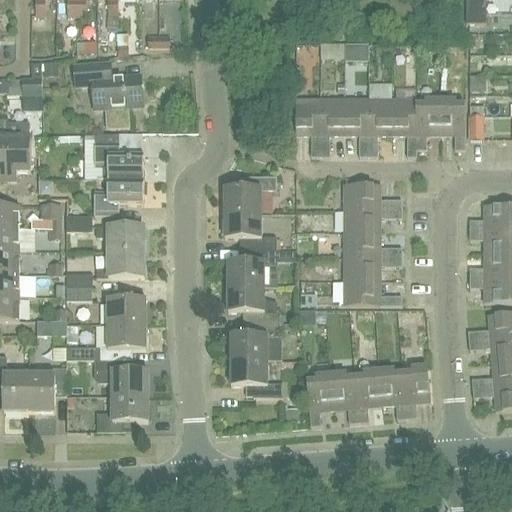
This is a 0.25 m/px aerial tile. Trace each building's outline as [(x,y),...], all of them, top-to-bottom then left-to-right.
[(56,0),(55,0),(35,0),(35,19),(45,19),(45,0),(56,0)] [(55,0),(56,0),(67,0),(67,19),(76,19),(76,0),(55,0)] [(76,0),(76,19),(86,19),(86,0),(97,0),(96,0),(76,0)] [(96,0),(97,0),(108,0),(108,19),(117,19),(117,0),(96,0)] [(465,0),(466,15),(486,15),(485,0),(465,0)] [(486,15),(466,15),(466,26),(486,26),(486,15)] [(128,35),(118,35),(118,46),(128,46),(128,35)] [(158,51),(158,38),(148,38),(147,51),(158,51)] [(169,38),(158,38),(158,51),(169,51),(169,38)] [(40,44),(40,61),(66,61),(66,45),(40,44)] [(117,47),(117,50),(117,55),(118,61),(128,60),(127,46),(117,47)] [(359,48),(359,65),(368,65),(368,48),(359,48)] [(59,79),(58,65),(44,66),(45,80),(59,79)] [(8,98),(24,98),(34,98),(42,98),(43,98),(43,68),(43,66),(35,66),(33,66),(33,82),(24,82),(8,82),(8,95),(8,98)] [(128,110),(142,109),(139,80),(111,82),(110,67),(76,69),(77,89),(93,88),(95,112),(108,111),(109,132),(129,130),(128,110)] [(311,159),(319,159),(319,101),(295,101),(295,138),(311,138),(311,159)] [(330,138),(343,138),(344,101),(319,101),(319,159),(330,159),(330,138)] [(359,160),(368,160),(368,101),(344,101),(343,138),(359,138),(359,160)] [(378,138),(392,138),(392,101),(368,101),(368,160),(377,160),(378,138)] [(407,160),(416,160),(416,101),(392,101),(392,138),(407,138),(407,160)] [(426,138),(440,139),(440,101),(424,101),(424,106),(417,106),(417,101),(416,101),(416,160),(416,153),(426,153),(426,138)] [(440,101),(440,139),(454,139),(454,153),(464,153),(465,106),(456,106),(456,102),(440,101)] [(483,119),(469,119),(468,142),(482,143),(483,119)] [(8,125),(8,138),(8,184),(17,184),(17,176),(31,176),(31,125),(8,125)] [(108,170),(108,182),(144,182),(144,158),(119,158),(119,138),(94,138),(94,170),(108,170)] [(224,191),(224,216),(261,216),(261,194),(276,194),(276,180),(248,180),(248,191),(224,191)] [(144,182),(108,182),(108,195),(94,195),(94,219),(119,219),(119,208),(144,208),(144,182)] [(343,212),(401,212),(401,203),(380,203),(380,187),(343,187),(343,212)] [(48,222),(48,232),(62,232),(62,208),(40,208),(40,222),(48,222)] [(489,223),(482,223),(470,223),(470,233),(511,233),(511,208),(489,209),(489,223)] [(0,232),(19,232),(19,209),(0,209),(0,232)] [(343,236),(380,236),(380,221),(401,221),(401,212),(343,212),(343,236)] [(261,216),(224,216),(224,241),(248,241),(248,254),(251,254),(276,254),(276,240),(261,240),(261,216)] [(66,219),(66,234),(92,234),(91,219),(66,219)] [(108,240),(108,255),(144,254),(144,229),(96,229),(96,240),(108,240)] [(19,232),(0,232),(0,254),(19,255),(19,232)] [(62,232),(48,232),(48,244),(62,244),(62,232)] [(511,233),(470,233),(470,243),(489,243),(489,257),(511,257),(511,233)] [(343,260),(401,260),(401,251),(380,251),(380,236),(343,236),(343,260)] [(19,255),(0,254),(0,277),(19,278),(19,255)] [(144,254),(108,255),(108,269),(96,269),(96,280),(144,281),(144,254)] [(227,290),(265,290),(276,290),(276,254),(251,254),(251,265),(227,265),(227,290)] [(511,257),(489,257),(489,272),(470,272),(470,282),(511,281),(511,257)] [(343,285),(380,285),(380,270),(401,270),(401,260),(343,260),(343,285)] [(48,278),(62,278),(62,267),(48,267),(48,278)] [(19,278),(0,277),(0,300),(19,301),(19,278)] [(66,291),(91,291),(92,291),(92,277),(66,277),(66,291)] [(511,281),(470,282),(470,291),(489,291),(489,306),(511,306),(511,281)] [(343,309),(401,309),(401,299),(380,299),(380,285),(343,285),(343,309)] [(265,290),(227,290),(227,315),(251,315),(251,327),(254,327),(279,327),(279,313),(277,313),(277,306),(264,303),(265,290)] [(66,291),(66,304),(91,304),(91,291),(66,291)] [(0,300),(0,324),(19,324),(19,301),(0,300)] [(107,327),(146,327),(146,301),(107,301),(107,327)] [(66,325),(66,313),(52,313),(52,325),(66,325)] [(468,344),(511,339),(511,315),(487,318),(489,333),(468,335),(468,344)] [(37,325),(37,339),(66,339),(66,325),(52,325),(37,325)] [(146,327),(107,327),(107,353),(146,353),(146,327)] [(231,338),(231,363),(266,364),(266,341),(279,341),(279,327),(254,327),(254,338),(231,338)] [(469,354),(470,354),(490,352),(491,366),(511,364),(511,339),(468,344),(469,354)] [(66,363),(95,363),(100,363),(100,350),(66,350),(66,363)] [(4,416),(30,416),(30,377),(7,377),(7,360),(0,359),(0,389),(4,389),(4,416)] [(100,363),(95,363),(95,383),(99,387),(110,387),(110,400),(148,400),(148,373),(124,373),(124,363),(100,363)] [(266,364),(231,363),(231,389),(254,389),(254,401),(282,401),(282,386),(266,386),(266,364)] [(472,393),(511,389),(511,364),(491,366),(493,381),(471,382),(472,393)] [(407,422),(416,421),(415,406),(430,405),(426,368),(411,370),(411,375),(403,376),(407,422)] [(42,377),(30,377),(30,416),(55,416),(55,387),(66,387),(66,371),(42,372),(42,377)] [(397,423),(407,422),(403,376),(394,377),(394,371),(378,373),(381,409),(395,408),(397,423)] [(363,379),(354,380),(358,426),(368,425),(367,410),(381,409),(378,373),(362,374),(363,379)] [(348,427),(358,426),(354,380),(345,381),(345,375),(330,377),(333,413),(347,412),(348,427)] [(333,413),(330,377),(314,378),(314,383),(306,384),(310,430),(320,429),(318,414),(333,413)] [(511,389),(472,393),(473,401),(494,399),(495,415),(511,413),(511,389)] [(148,400),(110,400),(110,417),(96,417),(96,436),(125,436),(125,425),(148,425),(148,400)]
